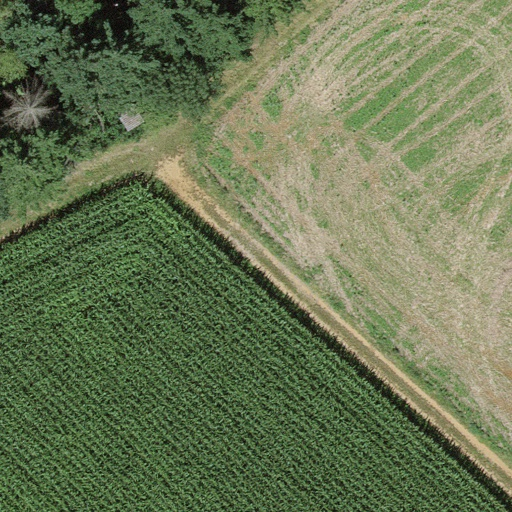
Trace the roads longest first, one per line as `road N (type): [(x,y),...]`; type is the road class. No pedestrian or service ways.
road 1 (track): [(112,140),(511,503)]
road 2 (track): [(304,0),(0,222)]
